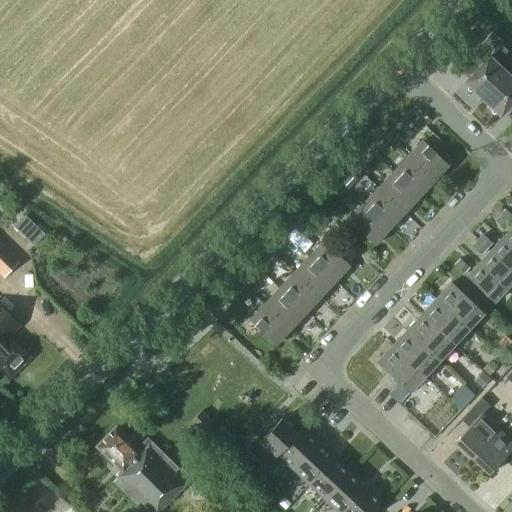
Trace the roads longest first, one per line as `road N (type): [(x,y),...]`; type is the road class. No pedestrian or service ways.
road 1 (tertiary): [(0,475),(397,64)]
road 2 (residential): [(468,511),(331,385),(327,372),(332,354),(502,166)]
road 3 (residential): [(502,166),(397,64)]
